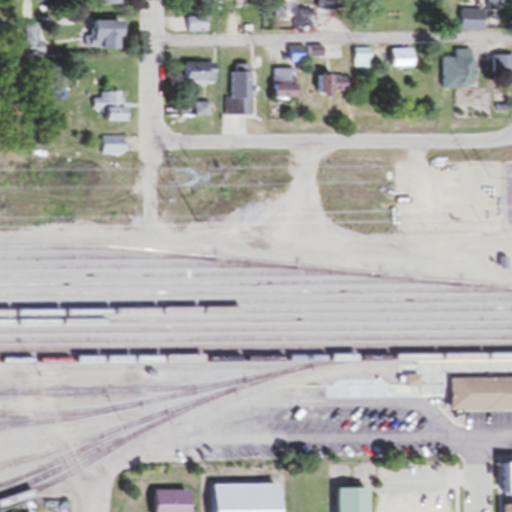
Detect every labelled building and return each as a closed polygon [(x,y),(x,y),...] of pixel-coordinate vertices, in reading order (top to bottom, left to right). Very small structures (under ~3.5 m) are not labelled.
[(274,0),(274,24),(295,24),(295,36),(312,36),(312,13),(296,13),(295,0),(274,0)] [(338,0),(321,0),(322,17),(338,17),(338,0)] [(484,0),(485,18),(510,19),(510,0),(484,0)] [(206,37),(206,23),(185,23),(185,37),(206,37)] [(124,27),(91,27),(91,54),(124,54),(124,27)] [(25,59),(42,59),(42,34),(25,34),(25,59)] [(307,52),(291,52),(291,65),(307,65),(307,52)] [(371,54),(354,54),(354,72),(371,72),(371,54)] [(415,71),(415,54),(390,54),(390,71),(415,71)] [(443,63),(443,93),(473,92),(472,54),(454,55),(455,63),(443,63)] [(494,80),(511,80),(511,60),(495,59),(494,80)] [(217,68),(184,68),(184,86),(217,86),(217,68)] [(253,120),(253,70),(234,70),(234,103),(225,103),(225,120),(253,120)] [(273,74),(273,104),(299,104),(299,74),(273,74)] [(349,80),(318,80),(318,101),(349,101),(349,80)] [(129,126),(129,112),(118,112),(118,99),(93,99),(93,113),(105,113),(105,126),(129,126)] [(210,120),(210,109),(196,109),(196,120),(210,120)] [(124,160),(124,141),(101,141),(101,160),(124,160)] [(405,380),(421,380),(421,391),(405,391),(405,380)] [(452,383),(511,381),(511,413),(452,414),(452,383)] [(511,498),(511,469),(502,469),(502,499),(511,498)] [(282,511),(283,489),(213,489),(213,511),(282,511)] [(338,511),(371,511),(371,493),(338,493),(338,511)] [(192,511),(193,495),(155,495),(155,511),(192,511)]
